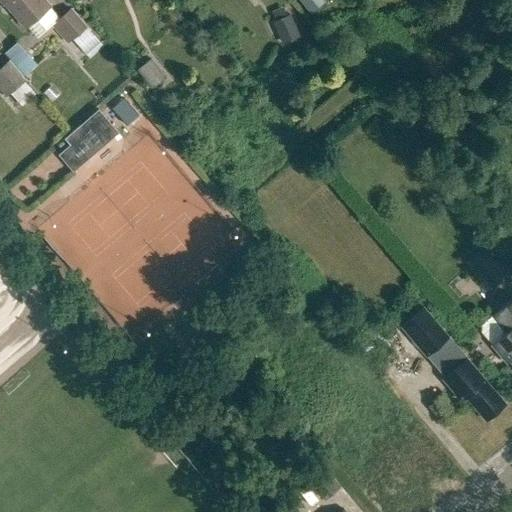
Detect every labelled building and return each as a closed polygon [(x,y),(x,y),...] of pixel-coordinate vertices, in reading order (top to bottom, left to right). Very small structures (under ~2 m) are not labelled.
[(0,0),(3,3),(4,2),(25,26),(48,6),(43,0),(0,0)] [(51,24),(66,43),(86,26),(70,8),(51,24)] [(304,37),(295,14),(279,20),(288,43),(304,37)] [(137,70),(153,89),(168,77),(152,58),(137,70)] [(0,90),(5,96),(24,79),(8,60),(0,67),(0,90)] [(42,94),(50,103),(58,95),(50,86),(42,94)] [(111,109),(124,126),(137,116),(124,99),(111,109)] [(85,131),(58,154),(72,171),(117,132),(97,109),(79,124),(85,131)] [(488,243),(475,254),(498,283),(511,273),(488,243)] [(511,298),(492,316),(503,329),(502,336),(491,345),(501,357),(504,354),(511,363),(511,298)] [(397,326),(423,356),(446,336),(420,305),(397,326)] [(466,399),(483,419),(505,400),(465,354),(440,376),(462,403),(466,399)] [(425,408),(441,426),(455,415),(439,396),(425,408)] [(307,480),(323,500),(340,486),(323,466),(307,480)]
